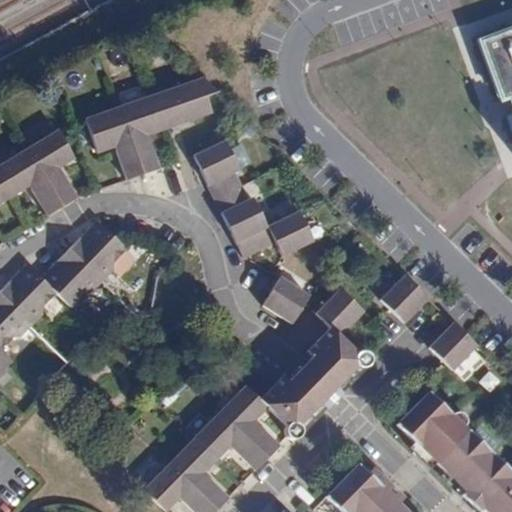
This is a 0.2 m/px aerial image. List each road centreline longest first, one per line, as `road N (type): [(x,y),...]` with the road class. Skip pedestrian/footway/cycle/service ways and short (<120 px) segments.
road 1 (residential): [(345,416),(256,338),(183,214),(146,189),(0,274)]
road 2 (residential): [(443,511),(345,416)]
road 3 (residential): [(345,416),(252,511)]
